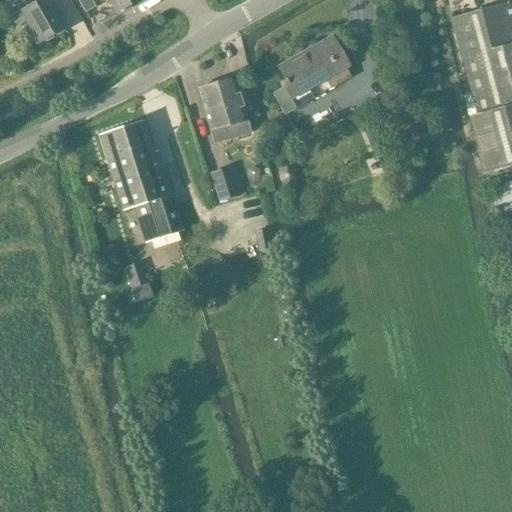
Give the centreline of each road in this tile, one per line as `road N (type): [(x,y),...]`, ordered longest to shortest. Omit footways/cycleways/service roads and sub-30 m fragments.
road 1 (tertiary): [(0,153),(211,36)]
road 2 (unclassified): [(0,93),(180,0)]
road 3 (unknown): [(149,73),(204,204),(225,217),(255,219)]
